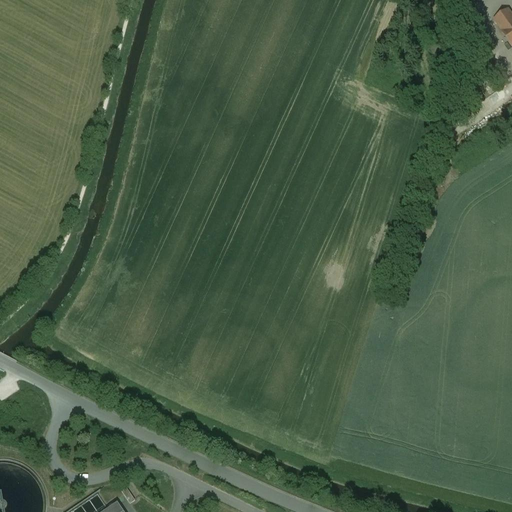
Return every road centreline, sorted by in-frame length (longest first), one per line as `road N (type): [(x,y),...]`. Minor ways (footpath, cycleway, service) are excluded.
road 1 (unclassified): [(70,401),(50,444),(66,476),(84,480),(154,465),(253,511)]
road 2 (unclassified): [(70,401),(305,511)]
